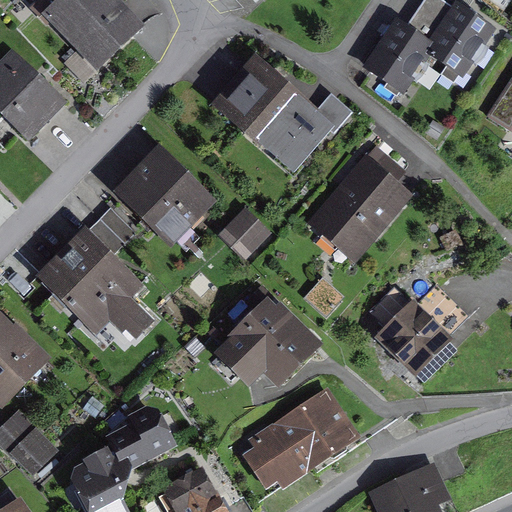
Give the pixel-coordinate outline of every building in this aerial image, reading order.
[(40,0),(30,9),(96,78),(146,30),(118,0),(40,0)] [(435,0),(427,0),(407,33),(431,49),(427,57),(461,78),(489,34),(435,0)] [(431,49),(407,33),(397,27),(368,74),(402,95),(427,57),(431,49)] [(0,111),(28,139),(64,102),(12,52),(0,64),(0,111)] [(300,179),(351,114),(332,99),(322,112),(309,102),(313,98),(255,52),(210,108),(300,179)] [(172,251),(217,205),(159,149),(115,195),(172,251)] [(308,226),(355,267),(416,198),(397,182),(407,171),(387,152),(376,164),(368,158),(308,226)] [(273,231),(248,208),(222,237),(247,260),(273,231)] [(145,276),(84,221),(33,276),(94,332),(112,314),(138,338),(156,318),(129,293),(145,276)] [(213,352),(246,385),(265,367),(284,385),(325,344),(264,283),(252,294),(262,304),(213,352)] [(467,314),(435,283),(418,300),(414,295),(379,331),(393,345),(387,351),(405,369),(411,363),(423,374),(454,342),(447,335),(467,314)] [(50,354),(1,307),(0,308),(0,402),(2,405),(50,354)] [(363,438),(328,383),(245,437),(253,448),(242,455),(265,491),(278,483),(282,490),(363,438)] [(85,511),(129,511),(120,494),(134,471),(179,449),(158,408),(149,406),(133,413),(131,409),(103,422),(107,431),(94,437),(99,447),(89,452),(94,462),(75,471),(70,482),(85,511)] [(28,479),(59,449),(19,409),(0,427),(0,442),(10,453),(6,457),(28,479)] [(457,511),(435,461),(368,491),(377,511),(457,511)] [(173,511),(228,511),(203,466),(161,490),(173,511)] [(29,511),(20,498),(0,511),(29,511)]
